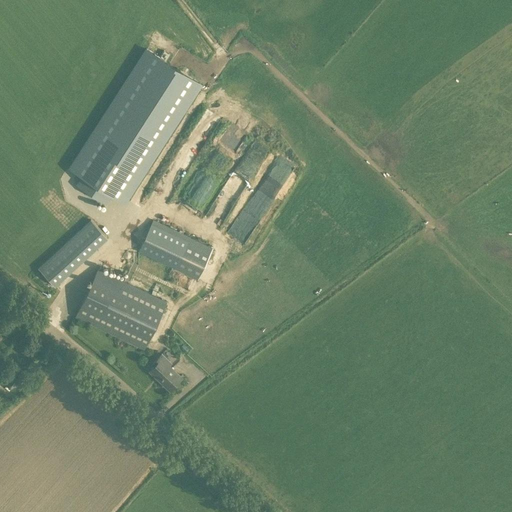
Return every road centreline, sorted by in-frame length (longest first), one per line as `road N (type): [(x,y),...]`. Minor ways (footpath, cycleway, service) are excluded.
road 1 (track): [(52,330),(81,272),(110,244),(236,50),(252,50),(441,230)]
road 2 (unclassified): [(254,511),(0,282)]
